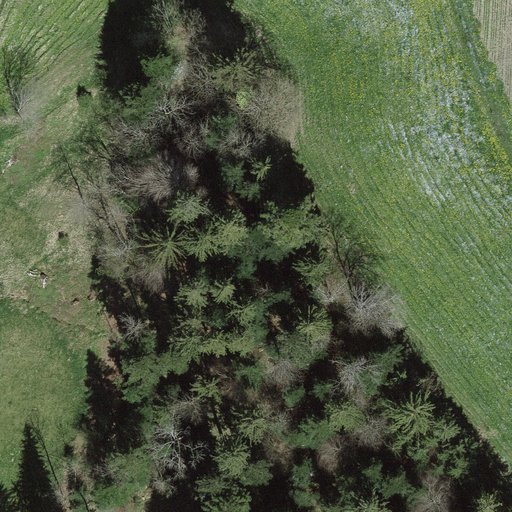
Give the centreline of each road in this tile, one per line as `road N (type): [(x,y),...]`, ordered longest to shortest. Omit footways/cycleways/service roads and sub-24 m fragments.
road 1 (track): [(0,133),(133,64),(167,69),(186,95),(189,114),(162,182),(135,330),(148,511)]
road 2 (track): [(145,277),(245,511)]
